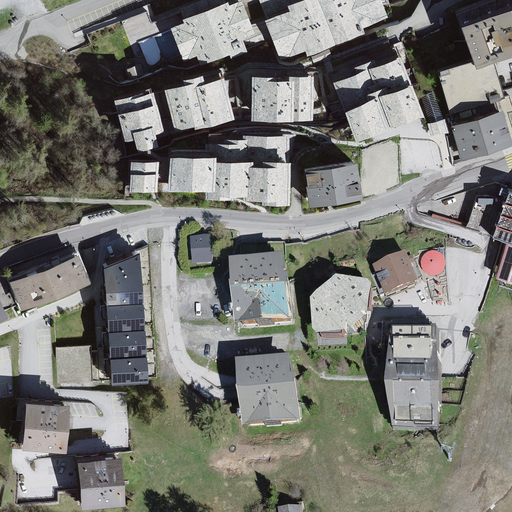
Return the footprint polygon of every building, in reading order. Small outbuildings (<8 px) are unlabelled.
[(150,4),(84,29),(107,88),(197,53),(202,65),(274,36),(280,52),(305,42),(308,50),(359,30),(357,23),(384,13),(390,4),(399,0),(201,0),(156,17),(150,4)] [(434,93),(405,0),(399,0),(390,4),(420,97),(434,93)] [(511,53),(511,3),(456,24),(470,62),(472,68),(492,61),(511,53)] [(342,111),(355,145),(423,118),(411,85),(399,55),(331,82),(342,111)] [(470,62),(435,72),(452,126),(500,112),(508,138),(511,136),(511,122),(509,114),(511,112),(511,105),(509,97),(505,98),(492,61),(472,68),(470,62)] [(221,66),(203,71),(205,78),(224,72),(221,66)] [(172,121),(174,129),(229,115),(227,109),(232,108),(223,74),(200,80),(198,73),(177,78),(178,82),(159,87),(168,122),(172,121)] [(277,78),(249,77),(248,121),(311,122),(312,77),(286,77),(286,81),(277,81),(277,78)] [(154,86),(114,96),(124,137),(134,135),(137,147),(158,142),(155,129),(163,127),(154,86)] [(434,93),(420,97),(429,125),(442,120),(434,93)] [(452,126),(450,127),(461,163),(511,147),(508,138),(500,112),(452,126)] [(429,125),(427,125),(430,138),(439,136),(448,133),(445,120),(442,120),(429,125)] [(205,191),(205,199),(232,199),(232,195),(241,195),(241,199),(258,199),(258,203),(287,203),(287,135),(242,135),(242,138),(206,138),(206,149),(166,150),(166,183),(156,183),(156,156),(128,156),(128,183),(124,183),(124,197),(132,197),(132,191),(205,191)] [(302,165),(308,202),(360,194),(354,158),(302,165)] [(505,244),(495,279),(507,283),(511,284),(511,191),(506,190),(503,202),(491,241),(505,244)] [(491,241),(503,202),(486,193),(475,195),(465,229),(491,241)] [(212,238),(191,240),(194,266),(214,264),(212,238)] [(147,245),(100,261),(107,383),(156,380),(147,245)] [(75,250),(6,277),(17,306),(87,279),(75,250)] [(422,252),(423,274),(446,274),(446,251),(422,252)] [(407,255),(375,268),(388,299),(420,285),(407,255)] [(287,260),(233,264),(239,330),(297,325),(293,281),(289,281),(287,260)] [(315,304),(316,336),(321,340),(351,338),(371,319),(374,287),(370,283),(340,280),(315,304)] [(390,390),(395,432),(440,433),(445,391),(440,334),(396,333),(390,390)] [(91,345),(54,347),(56,386),(93,384),(91,345)] [(293,361),(240,365),(245,430),(302,426),(299,381),(295,382),(293,361)] [(19,447),(63,449),(64,424),(65,399),(21,397),(19,447)] [(118,452),(73,457),(76,488),(78,507),(123,502),(118,452)]
